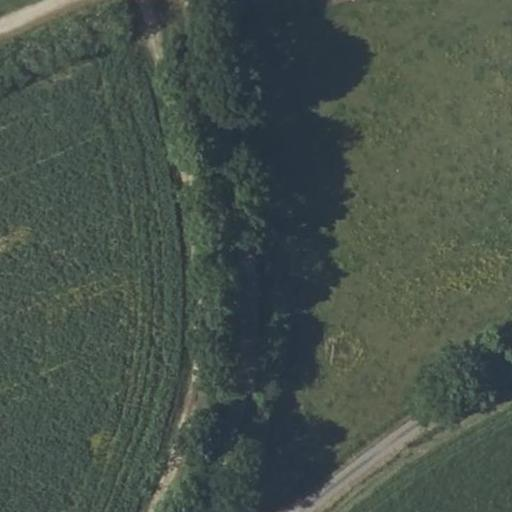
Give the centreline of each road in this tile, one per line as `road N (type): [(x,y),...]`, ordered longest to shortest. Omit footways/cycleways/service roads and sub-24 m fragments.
road 1 (unclassified): [(201,511),(239,408),(249,339),(247,279),(190,0)]
road 2 (unclassified): [(296,511),(379,444),(511,357)]
